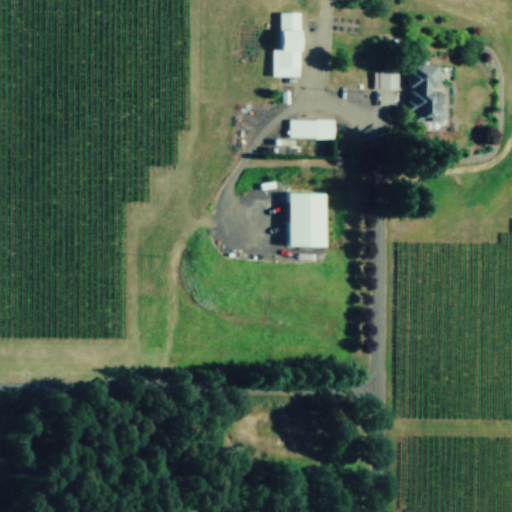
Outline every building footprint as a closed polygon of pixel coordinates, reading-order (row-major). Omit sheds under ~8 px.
[(279,48),(271,48),(271,74),(298,75),(299,10),(279,10),(279,48)] [(436,63),(408,62),(407,85),(408,85),(407,118),(420,118),(420,117),(441,117),(441,107),(439,107),(440,87),(435,87),(436,63)] [(396,87),(396,70),(373,69),(372,87),(396,87)] [(288,136),(332,136),(332,117),(288,117),(288,136)] [(286,244),(323,245),(324,191),(287,190),(286,244)]
